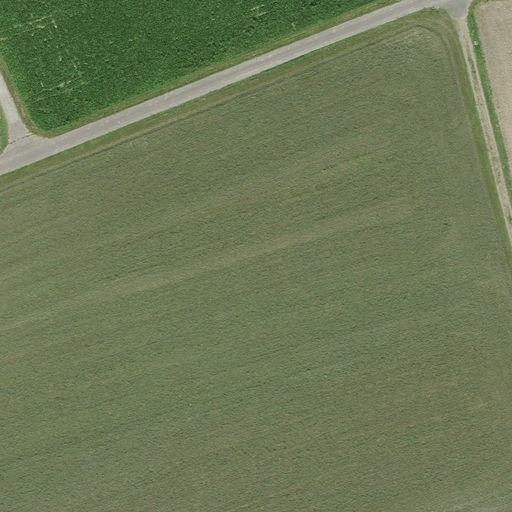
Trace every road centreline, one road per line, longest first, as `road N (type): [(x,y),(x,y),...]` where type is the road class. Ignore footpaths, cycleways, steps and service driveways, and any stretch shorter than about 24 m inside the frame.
road 1 (track): [(431,0),(0,168)]
road 2 (track): [(452,0),(511,209)]
